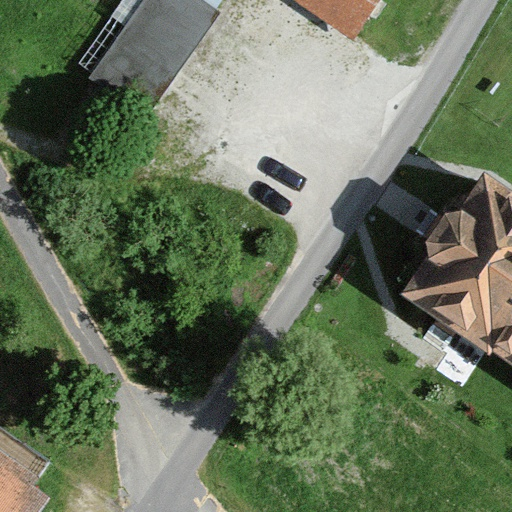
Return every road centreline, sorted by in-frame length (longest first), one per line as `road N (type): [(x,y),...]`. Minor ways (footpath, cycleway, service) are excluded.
road 1 (track): [(487,0),(133,511)]
road 2 (track): [(162,470),(0,199)]
